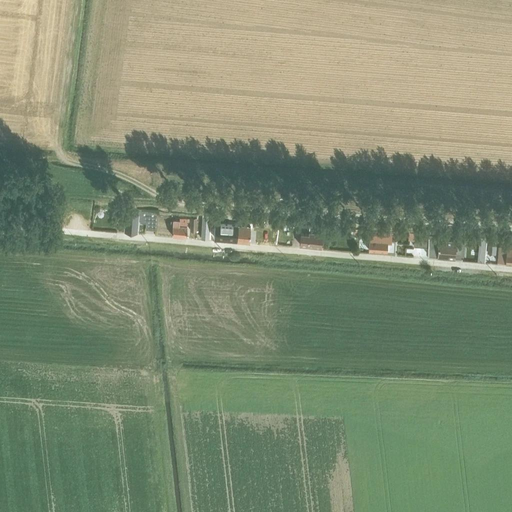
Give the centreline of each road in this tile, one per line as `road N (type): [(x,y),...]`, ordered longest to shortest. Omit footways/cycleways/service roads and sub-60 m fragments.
road 1 (track): [(76,0),(61,161),(127,181),(158,200),(511,227)]
road 2 (unclassified): [(511,270),(60,231)]
